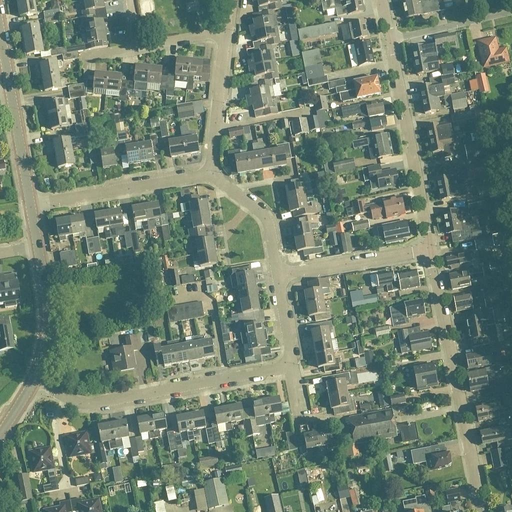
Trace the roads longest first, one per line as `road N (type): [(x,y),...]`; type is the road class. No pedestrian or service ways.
road 1 (residential): [(480,511),(428,250)]
road 2 (residential): [(64,398),(93,405),(284,366)]
road 3 (residential): [(428,250),(389,41)]
road 4 (residential): [(28,206),(209,176)]
road 5 (tertiary): [(28,206),(0,42)]
road 6 (residential): [(276,277),(428,250)]
road 7 (residential): [(209,176),(222,39)]
road 8 (tertiary): [(34,380),(46,326),(35,248)]
road 9 (residential): [(276,277),(262,218),(209,176)]
road 10 (residential): [(511,13),(389,41)]
